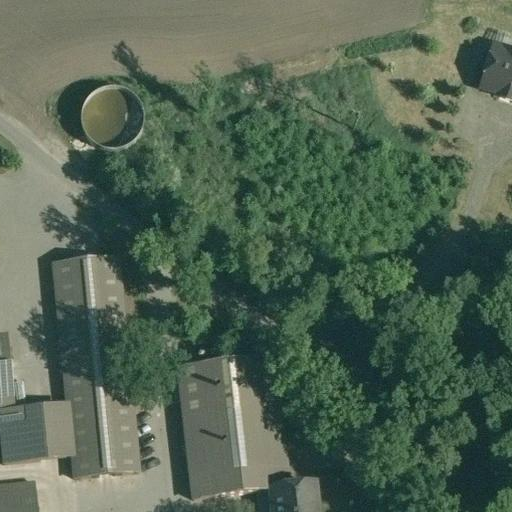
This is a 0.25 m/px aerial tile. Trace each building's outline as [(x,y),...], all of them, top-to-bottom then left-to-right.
[(511,53),(494,48),(482,89),(511,98),(511,53)] [(103,154),(151,140),(135,87),(87,101),(103,154)] [(118,261),(54,267),(67,406),(73,461),(75,482),(139,475),(118,261)] [(7,339),(0,339),(0,408),(14,408),(7,339)] [(274,360),(174,371),(189,506),(267,497),(266,490),(289,488),(274,360)] [(67,406),(0,413),(0,462),(1,468),(73,461),(67,406)] [(289,488),(266,490),(267,497),(268,511),(320,511),(318,485),(289,488)] [(38,511),(36,486),(0,489),(0,511),(38,511)]
